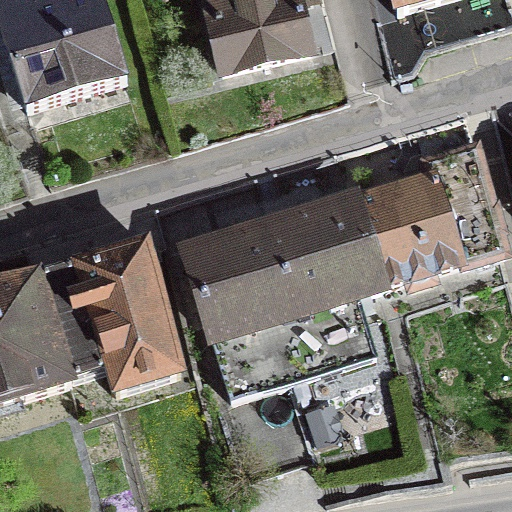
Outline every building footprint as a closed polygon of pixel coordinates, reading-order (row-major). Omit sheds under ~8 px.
[(99,0),(50,0),(53,7),(39,12),(35,0),(33,0),(0,10),(0,73),(11,70),(27,116),(126,86),(99,0)] [(203,0),(222,79),(310,58),(298,6),(314,2),(313,0),(203,0)] [(391,0),(397,19),(463,0),(391,0)] [(419,146),(430,183),(351,207),(379,297),(502,259),(468,131),(419,146)] [(358,303),(379,297),(351,207),(327,214),(324,202),(296,211),(300,223),(257,236),(253,224),(215,236),(218,247),(185,258),(231,407),(216,411),(242,490),(316,466),(291,388),(376,362),(358,303)] [(38,281),(70,388),(108,376),(115,401),(180,380),(146,248),(38,281)] [(0,411),(71,390),(70,388),(38,281),(0,291),(0,411)]
